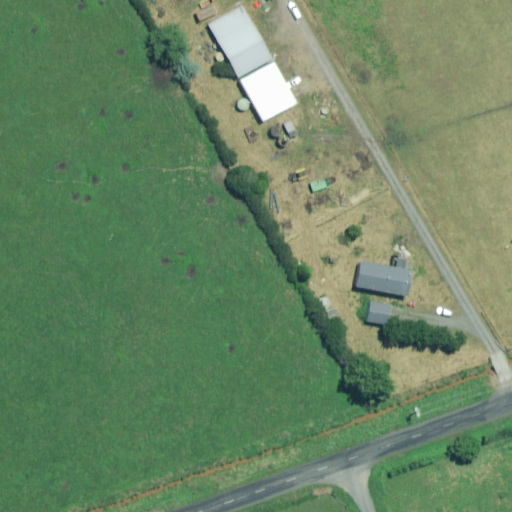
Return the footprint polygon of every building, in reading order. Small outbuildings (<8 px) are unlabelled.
[(216,14),(212,6),(194,15),(198,23),(216,14)] [(269,60),(240,8),(206,27),(235,79),(269,60)] [(300,136),(293,120),(278,126),(277,126),(276,125),(275,125),(273,125),(272,126),(271,126),(270,127),(269,128),(269,129),(268,130),(268,131),(268,133),(268,134),(268,135),(269,136),(270,137),(271,138),(272,139),(273,139),(274,139),(275,139),(275,141),(275,142),(275,143),(276,144),(276,146),(277,147),(278,147),(279,148),(281,148),(282,149),(283,149),(284,148),(286,148),(287,147),(288,146),(289,145),(289,144),(290,143),(290,142),(290,140),(300,136)] [(408,272),(358,263),(353,288),(404,297),(408,272)] [(390,306),(368,303),(365,323),(387,327),(390,306)]
